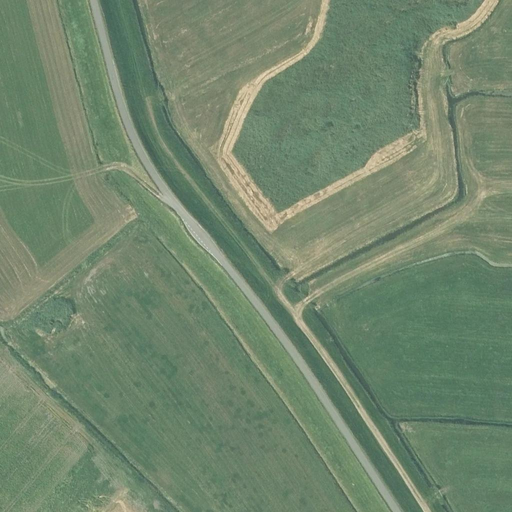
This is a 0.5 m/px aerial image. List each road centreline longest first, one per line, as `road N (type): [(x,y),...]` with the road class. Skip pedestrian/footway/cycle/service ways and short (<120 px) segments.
road 1 (unclassified): [(395,511),(275,329),(143,162),(93,0)]
road 2 (track): [(428,511),(273,287)]
road 3 (track): [(474,206),(289,310)]
